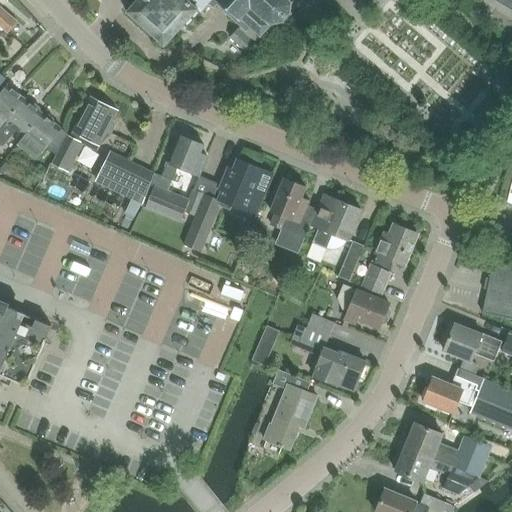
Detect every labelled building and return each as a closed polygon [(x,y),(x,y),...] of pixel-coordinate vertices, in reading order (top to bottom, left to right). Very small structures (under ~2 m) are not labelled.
[(137,0),(127,12),(166,47),(198,10),(202,13),(210,4),(214,8),(217,5),(212,0),(137,0)] [(212,0),(217,5),(246,31),(250,27),(259,35),(257,37),(259,38),(260,37),(262,37),(263,36),(262,35),(270,26),(273,26),(273,23),(282,21),(283,23),(285,22),(283,20),(289,14),(291,15),(292,13),(290,12),(291,3),(294,2),(293,0),(212,0)] [(1,8),(0,9),(0,26),(8,33),(17,22),(1,8)] [(254,44),(237,30),(230,38),(247,52),(254,44)] [(0,129),(5,123),(6,124),(25,100),(7,86),(0,94),(0,129)] [(88,139),(99,145),(118,110),(91,96),(73,131),(70,136),(82,143),(86,144),(88,139)] [(0,129),(0,144),(3,147),(16,132),(24,138),(42,115),(40,113),(39,109),(34,105),(31,106),(25,100),(6,124),(5,123),(0,129)] [(42,115),(24,138),(17,146),(34,160),(49,140),(59,128),(53,123),(52,119),(47,115),(44,116),(42,115)] [(66,134),(59,128),(49,140),(59,148),(66,134)] [(125,153),(131,140),(114,133),(108,145),(125,153)] [(66,134),(59,148),(55,155),(52,162),(68,171),(82,143),(70,136),(66,134)] [(155,174),(143,205),(146,207),(145,210),(190,229),(191,229),(210,182),(201,178),(209,160),(200,156),(204,147),(181,137),(170,165),(168,165),(163,177),(155,174)] [(95,182),(143,205),(155,174),(111,152),(95,182)] [(238,161),(233,172),(229,170),(222,187),(210,182),(191,229),(190,229),(183,246),(202,253),(221,207),(230,211),(232,208),(255,217),(272,175),(238,161)] [(40,164),(30,176),(40,184),(47,170),(40,164)] [(305,239),(317,209),(309,206),(310,202),(302,198),(306,189),(284,180),(271,212),(275,214),(270,226),(283,231),(284,230),(305,239)] [(325,197),(313,225),(312,227),(318,230),(313,243),(327,249),(333,235),(349,242),(362,212),(325,197)] [(394,262),(405,267),(418,235),(395,225),(391,235),(385,233),(376,255),(378,256),(374,267),(372,266),(363,287),(382,295),(391,273),(390,273),(394,262)] [(363,248),(353,244),(339,277),(349,281),(363,248)] [(511,260),(495,257),(486,297),(482,314),(511,320),(511,260)] [(344,308),(349,311),(345,321),(356,326),(358,321),(380,329),(382,325),(383,325),(387,324),(391,314),(389,310),(388,309),(389,305),(358,292),(344,287),(339,298),(344,308)] [(0,374),(26,386),(52,326),(0,304),(0,374)] [(330,338),(335,325),(312,316),(307,328),(330,338)] [(475,354),(494,362),(501,344),(455,325),(444,352),(471,363),(475,354)] [(353,392),(357,384),(365,363),(341,353),(340,356),(325,349),(330,338),(307,328),(300,326),(293,344),(323,356),(315,375),(339,386),(338,386),(353,392)] [(501,353),(511,357),(511,337),(508,336),(501,353)] [(453,415),(458,402),(471,407),(468,415),(511,431),(511,390),(459,369),(452,386),(433,379),(424,403),(453,415)] [(300,426),(304,428),(316,397),(306,393),(310,383),(278,370),(277,374),(273,384),(286,390),(271,426),(270,426),(264,441),(290,451),(300,426)] [(409,440),(406,449),(480,479),(492,448),(464,436),(456,456),(437,449),(442,436),(415,425),(414,427),(413,426),(409,427),(406,436),(407,439),(409,440)] [(422,483),(429,468),(449,476),(442,490),(456,496),(478,479),(480,479),(406,449),(402,457),(400,457),(396,458),(393,466),(395,469),(397,470),(396,472),(422,483)] [(428,511),(430,509),(438,511),(442,511),(445,504),(425,496),(421,505),(416,503),(416,502),(387,490),(377,511),(428,511)] [(445,503),(445,504),(442,511),(453,511),(455,507),(445,503)]
